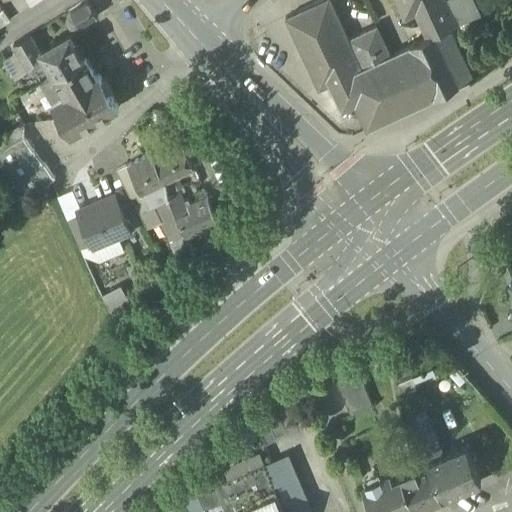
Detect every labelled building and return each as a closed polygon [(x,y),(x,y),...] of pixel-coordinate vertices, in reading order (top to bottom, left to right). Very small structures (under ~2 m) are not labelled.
[(329,0),(324,0),(285,18),(319,90),(329,85),(329,84),(361,69),(348,40),(329,0)] [(459,24),(446,0),(395,0),(404,19),(420,12),(431,37),(435,36),(447,30),(459,24)] [(446,0),(459,24),(482,12),(475,0),(446,0)] [(87,3),(71,14),(68,16),(67,19),(66,22),(70,28),(74,29),(79,28),(96,18),(98,17),(97,16),(96,16),(89,4),(89,3),(88,2),(87,3)] [(3,12),(0,13),(0,27),(10,21),(3,12)] [(377,27),(348,40),(361,69),(390,56),(377,27)] [(447,30),(435,36),(444,55),(456,49),(447,30)] [(40,52),(39,52),(45,62),(54,76),(85,58),(70,34),(40,52)] [(40,52),(30,35),(14,45),(18,52),(29,72),(45,62),(39,52),(40,52)] [(431,37),(409,47),(434,99),(459,87),(444,55),(435,36),(431,37)] [(361,69),(329,84),(329,85),(342,111),(355,105),(367,131),(368,130),(367,130),(434,99),(409,47),(390,56),(361,69)] [(456,49),(444,55),(459,87),(471,81),(456,49)] [(29,72),(18,52),(3,61),(15,81),(29,72)] [(85,58),(54,76),(65,95),(51,103),(70,136),(119,108),(99,75),(96,77),(85,58)] [(54,76),(40,85),(51,103),(65,95),(54,76)] [(6,135),(0,138),(0,154),(13,144),(6,135)] [(23,138),(13,144),(0,154),(0,166),(25,199),(45,188),(55,179),(54,177),(53,178),(44,164),(43,165),(33,151),(32,152),(23,138)] [(180,139),(151,154),(165,183),(173,179),(194,168),(180,139)] [(151,154),(128,166),(142,194),(165,183),(151,154)] [(173,179),(165,183),(168,198),(178,193),(173,179)] [(178,221),(168,198),(165,183),(142,194),(148,208),(154,206),(171,243),(184,237),(184,236),(178,221)] [(188,216),(178,193),(168,198),(178,221),(188,216)] [(71,196),(58,198),(68,221),(79,216),(78,214),(78,213),(71,196)] [(78,213),(78,214),(79,216),(91,246),(93,249),(118,238),(122,239),(128,237),(131,229),(129,223),(125,221),(115,198),(78,213)] [(188,216),(178,221),(184,236),(184,237),(186,242),(219,227),(210,206),(188,216)] [(91,246),(79,216),(68,221),(80,251),(91,246)] [(121,289),(103,300),(115,327),(129,314),(122,302),(127,299),(121,289)] [(166,300),(171,306),(185,294),(180,289),(166,300)] [(355,365),(333,374),(350,416),(373,406),(355,365)] [(412,378),(397,385),(409,414),(424,408),(412,378)] [(268,419),(257,423),(265,446),(276,442),(274,437),(286,433),(284,428),(295,424),(286,402),(275,407),(276,410),(266,414),(268,419)] [(409,414),(408,415),(410,419),(416,434),(417,434),(420,440),(435,435),(424,408),(409,414)] [(410,419),(399,423),(405,439),(407,438),(416,434),(410,419)] [(250,423),(231,440),(232,441),(219,454),(228,464),(260,434),(250,423)] [(416,434),(407,438),(418,465),(428,461),(420,440),(417,434),(416,434)] [(435,435),(420,440),(428,461),(443,454),(435,435)] [(443,454),(428,461),(443,496),(481,480),(466,445),(443,454)] [(276,489),(286,511),(309,511),(312,511),(287,455),(266,464),(276,489)] [(418,465),(401,472),(414,505),(415,507),(443,496),(428,461),(418,465)] [(266,464),(199,493),(206,509),(223,502),(227,511),(237,511),(235,507),(276,489),(266,464)] [(401,472),(392,476),(390,470),(361,482),(373,511),(400,511),(406,509),(414,505),(401,472)] [(286,511),(276,489),(235,507),(237,511),(286,511)]
